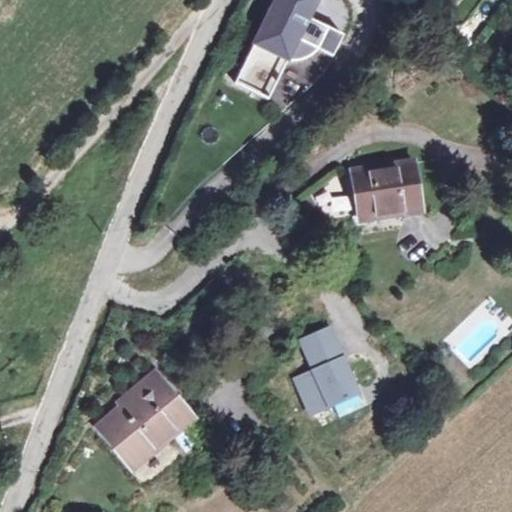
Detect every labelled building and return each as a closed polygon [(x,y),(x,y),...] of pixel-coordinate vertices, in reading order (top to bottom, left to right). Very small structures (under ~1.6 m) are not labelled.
[(314,54),(322,47),(337,54),(347,33),(327,23),(316,18),(312,16),(319,0),(278,0),(240,82),(257,90),(259,88),(260,86),(265,75),(271,68),(276,65),(281,62),(286,61),(291,60),(302,59),(309,57),(314,54)] [(259,88),(257,90),(273,98),(291,60),(286,61),(281,62),(276,65),(271,68),(265,75),(260,86),(259,88)] [(424,206),(416,159),(358,169),(366,215),(424,206)] [(294,378),(310,413),(355,393),(325,326),(298,338),(312,370),(294,378)] [(166,380),(148,393),(154,400),(172,387),(166,380)] [(199,420),(172,387),(154,400),(148,393),(134,404),(140,411),(119,427),(148,461),(199,420)] [(140,411),(134,404),(114,420),(119,427),(140,411)] [(148,461),(119,427),(114,420),(106,426),(140,468),(148,461)]
